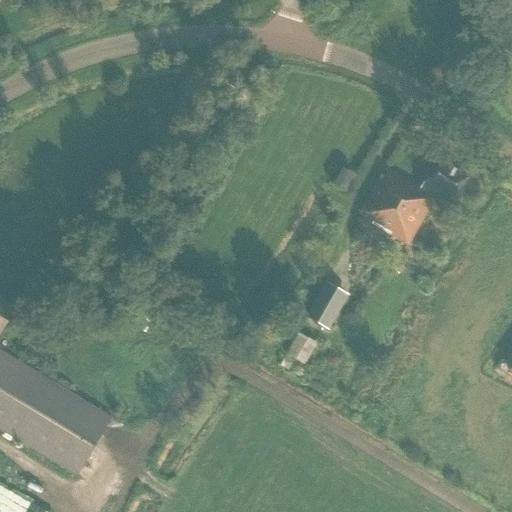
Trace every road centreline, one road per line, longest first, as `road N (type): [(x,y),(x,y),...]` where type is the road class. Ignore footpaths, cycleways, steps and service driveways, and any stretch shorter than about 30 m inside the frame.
road 1 (unclassified): [(0,95),(117,48),(234,36),(283,40)]
road 2 (unclassified): [(511,158),(384,68),(283,40)]
